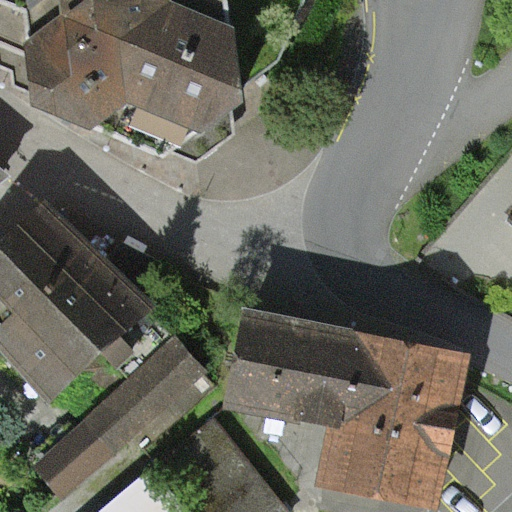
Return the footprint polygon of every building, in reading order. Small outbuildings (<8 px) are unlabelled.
[(0,0),(0,47),(27,59),(30,78),(34,104),(160,159),(277,65),(303,0),(0,0)] [(0,247),(0,342),(14,357),(49,397),(101,352),(114,365),(127,352),(147,371),(40,469),(61,497),(204,372),(179,343),(41,212),(0,247)] [(122,245),(104,267),(140,299),(161,267),(122,245)] [(325,484),(432,507),(461,362),(247,319),(229,409),(333,424),(325,484)] [(280,511),(211,422),(163,459),(204,511),(280,511)] [(178,511),(151,478),(110,511),(178,511)]
